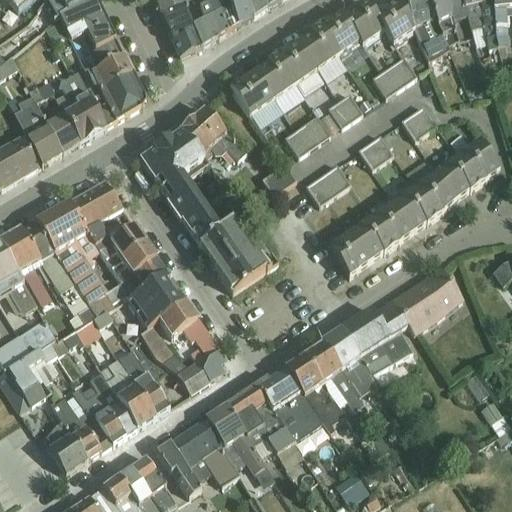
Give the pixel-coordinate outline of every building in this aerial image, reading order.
[(0,0),(0,8),(3,4),(5,10),(10,9),(18,19),(32,8),(48,0),(0,0)] [(76,15),(95,4),(93,0),(55,0),(57,2),(48,5),(52,12),(47,15),(54,27),(60,24),(76,15)] [(193,0),(152,0),(162,22),(185,13),(183,9),(195,5),(193,0)] [(214,0),(217,6),(221,19),(210,26),(218,45),(238,32),(224,0),(214,0)] [(224,0),(238,32),(253,24),(243,0),(224,0)] [(243,0),(253,24),(267,15),(259,0),(243,0)] [(259,0),(267,15),(281,6),(278,0),(259,0)] [(414,0),(401,3),(416,39),(429,68),(450,58),(448,54),(435,22),(432,23),(421,0),(414,0)] [(435,22),(448,54),(460,51),(453,29),(443,0),(421,0),(432,23),(435,22)] [(443,0),(453,29),(468,25),(461,0),(443,0)] [(461,0),(468,25),(477,56),(488,53),(477,0),(461,0)] [(477,0),(488,53),(489,58),(497,55),(492,9),(494,8),(492,0),(477,0)] [(492,9),(497,55),(507,55),(507,24),(511,23),(511,0),(492,0),(494,8),(492,9)] [(373,20),(386,39),(393,49),(396,53),(416,39),(401,3),(383,15),(383,14),(373,20)] [(61,26),(69,41),(70,43),(72,47),(87,39),(96,56),(116,45),(102,18),(95,4),(76,15),(60,24),(61,26)] [(193,33),(202,54),(218,45),(210,26),(221,19),(217,6),(199,15),(202,29),(193,33)] [(344,23),(362,50),(364,54),(366,53),(386,39),(373,20),(365,7),(356,13),(357,14),(344,23)] [(185,13),(162,22),(172,48),(180,64),(202,54),(193,33),(185,13)] [(318,33),(341,65),(362,50),(344,23),(341,19),(327,28),(327,27),(318,33)] [(69,41),(61,26),(46,34),(53,49),(69,41)] [(297,47),(318,80),(320,79),(340,65),(341,65),(318,33),(310,38),(311,39),(297,47)] [(116,45),(96,56),(89,59),(93,68),(88,71),(96,91),(100,98),(133,81),(128,70),(116,45)] [(275,62),(297,95),(318,80),(297,47),(284,58),(283,57),(275,62)] [(362,50),(341,65),(348,75),(349,76),(371,61),(366,53),(364,54),(362,50)] [(12,62),(0,72),(0,86),(19,76),(12,62)] [(253,79),(276,109),(297,95),(275,62),(267,68),(267,69),(253,79)] [(382,79),(396,99),(405,92),(417,84),(404,64),(382,79)] [(340,65),(320,79),(327,89),(348,75),(341,65),(340,65)] [(276,109),(253,79),(239,89),(238,88),(229,94),(251,127),(254,125),(276,109)] [(396,99),(382,79),(373,85),(386,105),(396,99)] [(61,113),(80,150),(106,135),(86,95),(79,80),(73,83),(66,86),(61,85),(59,93),(63,96),(66,100),(57,105),(61,113)] [(318,80),(297,95),(304,102),(324,88),(318,80)] [(86,95),(106,135),(142,113),(145,105),(133,81),(100,98),(96,91),(86,95)] [(297,95),(276,109),(283,120),(305,105),(297,95)] [(338,109),(351,129),(363,121),(350,101),(338,109)] [(62,161),(47,132),(37,111),(33,104),(20,111),(15,103),(7,108),(42,172),(62,161)] [(276,109),(254,125),(262,135),(283,120),(276,109)] [(330,118),(341,135),(351,129),(338,109),(328,116),(330,118)] [(47,132),(62,161),(80,150),(61,113),(51,118),(55,127),(47,132)] [(423,114),(402,128),(415,148),(426,141),(436,133),(423,114)] [(195,157),(203,168),(213,160),(216,163),(221,164),(227,158),(237,169),(246,161),(206,119),(205,118),(180,139),(195,157)] [(341,135),(330,118),(321,125),(332,141),(341,135)] [(306,130),(320,150),(329,144),(315,124),(306,130)] [(296,138),(310,156),(319,150),(306,130),(296,138)] [(310,156),(296,138),(285,145),(298,164),(308,157),(310,156)] [(195,157),(180,139),(145,163),(144,164),(143,165),(143,166),(143,168),(143,169),(143,170),(166,204),(168,206),(169,207),(189,192),(192,191),(188,185),(207,172),(203,168),(195,157)] [(380,143),(358,157),(372,178),(383,170),(394,163),(380,143)] [(458,165),(479,195),(487,189),(487,188),(501,180),(479,150),(470,157),(460,143),(451,149),(461,163),(458,165)] [(0,155),(0,193),(1,196),(38,175),(22,144),(0,155)] [(415,194),(437,179),(426,165),(405,179),(415,194)] [(437,179),(457,210),(479,195),(458,165),(437,179)] [(285,172),(262,187),(273,204),(297,188),(285,172)] [(316,187),(306,194),(319,213),(329,207),(340,199),(351,192),(337,173),(316,187)] [(415,194),(436,224),(444,218),(444,217),(457,210),(437,179),(415,194)] [(69,210),(99,256),(115,245),(111,239),(109,241),(100,229),(123,216),(104,189),(69,210)] [(189,192),(169,207),(182,226),(182,227),(199,251),(220,236),(205,214),(203,212),(189,192)] [(394,209),(414,239),(436,224),(415,194),(394,209)] [(372,224),(393,254),(414,239),(394,209),(372,224)] [(36,228),(89,312),(108,299),(91,272),(95,270),(92,264),(101,259),(99,256),(69,210),(36,228)] [(199,251),(232,300),(278,270),(244,220),(220,236),(199,251)] [(350,238),(370,267),(393,254),(372,224),(350,238)] [(42,271),(38,273),(47,289),(51,286),(74,323),(89,312),(36,228),(21,237),(30,253),(33,255),(42,271)] [(99,256),(101,259),(105,264),(116,257),(122,266),(146,249),(134,232),(115,245),(99,256)] [(0,248),(0,250),(19,282),(24,280),(44,318),(55,312),(34,275),(38,273),(42,271),(33,255),(30,253),(21,237),(0,248)] [(370,267),(350,238),(329,253),(349,283),(358,277),(357,276),(370,267)] [(121,289),(156,264),(146,249),(122,266),(127,273),(116,281),(121,289)] [(0,306),(1,306),(0,305),(5,302),(17,321),(21,319),(27,320),(38,313),(0,250),(0,306)] [(108,299),(89,312),(97,324),(107,318),(115,312),(113,308),(121,303),(124,306),(127,304),(132,301),(166,278),(156,264),(121,289),(108,299)] [(511,268),(493,281),(503,295),(511,288),(511,268)] [(393,308),(410,333),(416,342),(463,311),(441,276),(393,308)] [(132,301),(127,304),(146,334),(153,330),(159,326),(160,328),(186,308),(166,278),(132,301)] [(186,308),(160,328),(162,330),(171,345),(184,336),(192,348),(196,346),(201,353),(191,359),(193,361),(196,366),(197,367),(200,371),(220,357),(186,308)] [(341,335),(372,381),(392,369),(412,358),(401,339),(410,333),(393,308),(374,319),(372,316),(341,335)] [(89,312),(74,323),(69,326),(75,337),(94,326),(97,324),(89,312)] [(97,324),(94,326),(100,335),(105,331),(105,332),(113,327),(107,318),(97,324)] [(19,342),(33,363),(52,351),(59,347),(46,326),(19,342)] [(75,337),(81,346),(84,351),(102,339),(100,335),(94,326),(75,337)] [(200,371),(197,367),(188,373),(175,361),(153,330),(140,339),(156,363),(160,367),(162,367),(179,379),(177,380),(191,400),(210,388),(200,371)] [(323,350),(360,403),(371,396),(375,396),(378,400),(383,397),(372,381),(341,335),(321,348),(323,350)] [(0,372),(5,380),(7,379),(33,363),(19,341),(0,353),(0,339),(1,339),(0,337),(0,372)] [(63,344),(69,353),(81,346),(75,337),(63,344)] [(52,351),(57,360),(58,362),(70,355),(69,353),(63,344),(59,347),(52,351)] [(305,362),(323,389),(338,413),(348,407),(355,416),(364,410),(360,403),(323,350),(305,362)] [(33,363),(7,379),(26,409),(27,408),(31,413),(46,403),(38,390),(44,386),(36,373),(50,364),(57,360),(52,351),(33,363)] [(79,379),(88,366),(72,355),(64,368),(79,379)] [(118,364),(156,423),(169,414),(132,356),(118,364)] [(200,371),(210,388),(211,387),(210,386),(224,377),(219,371),(225,367),(219,358),(220,357),(200,371)] [(285,375),(323,429),(335,447),(343,440),(330,422),(332,420),(324,408),(324,405),(320,399),(318,399),(315,394),(323,389),(305,362),(285,375)] [(36,373),(44,386),(46,389),(57,382),(55,380),(59,378),(50,364),(36,373)] [(101,377),(137,434),(156,423),(118,364),(100,376),(101,377)] [(256,390),(294,449),(323,429),(285,375),(269,385),(267,382),(256,390)] [(98,398),(126,442),(137,434),(101,377),(89,385),(93,391),(98,398)] [(0,410),(4,417),(7,421),(26,409),(7,379),(5,380),(0,383),(0,410)] [(476,381),(466,388),(479,408),(490,401),(476,381)] [(237,402),(265,443),(275,457),(276,459),(294,449),(256,390),(237,402)] [(93,391),(82,398),(87,405),(98,398),(93,391)] [(86,406),(113,450),(126,442),(98,398),(87,405),(82,398),(80,394),(74,398),(75,400),(81,409),(86,406)] [(71,440),(88,467),(113,450),(86,406),(81,409),(75,400),(66,406),(65,404),(52,412),(61,426),(71,440)] [(227,411),(253,451),(265,443),(237,402),(226,410),(227,411)] [(493,410),(480,418),(490,432),(503,423),(493,410)] [(202,426),(221,453),(224,451),(226,454),(233,449),(246,469),(254,481),(255,480),(264,494),(276,486),(271,479),(253,451),(227,411),(207,424),(202,426)] [(511,435),(503,423),(490,432),(498,443),(511,435)] [(71,440),(61,426),(57,431),(44,447),(46,452),(66,481),(88,467),(71,440)] [(170,447),(188,476),(203,465),(212,479),(221,493),(240,482),(236,475),(221,453),(202,426),(170,447)] [(384,438),(383,439),(390,448),(391,448),(399,442),(402,440),(401,439),(395,431),(384,438)] [(498,443),(495,445),(500,451),(511,444),(511,434),(511,435),(498,443)] [(382,441),(366,452),(375,464),(391,453),(382,441)] [(188,476),(170,447),(156,456),(170,478),(176,475),(182,484),(177,488),(189,506),(199,495),(198,494),(199,494),(197,489),(188,476)] [(221,453),(236,475),(246,469),(233,449),(226,454),(224,451),(221,453)] [(294,449),(276,459),(286,473),(303,463),(294,449)] [(156,511),(176,511),(146,464),(131,474),(156,511)] [(188,476),(197,489),(212,479),(203,465),(188,476)] [(373,466),(359,475),(368,489),(377,483),(382,479),(380,477),(375,469),(373,466)] [(401,467),(395,471),(405,486),(402,487),(405,491),(407,490),(410,495),(416,490),(411,483),(401,467)] [(120,482),(137,511),(156,511),(131,474),(120,482)] [(354,480),(335,493),(348,511),(367,498),(354,480)] [(103,494),(115,511),(137,511),(120,482),(103,494)] [(115,511),(103,494),(89,503),(96,511),(115,511)] [(344,511),(336,498),(329,502),(334,511),(344,511)] [(76,511),(96,511),(89,503),(76,511)]
